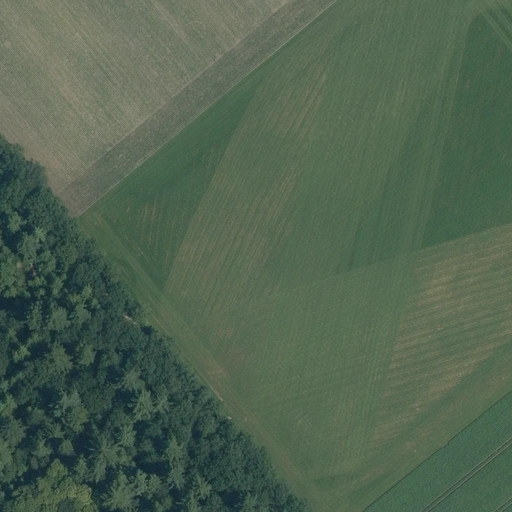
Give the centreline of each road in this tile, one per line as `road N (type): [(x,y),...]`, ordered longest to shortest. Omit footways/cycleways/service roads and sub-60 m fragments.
road 1 (track): [(0,163),(284,511)]
road 2 (track): [(0,430),(125,317)]
